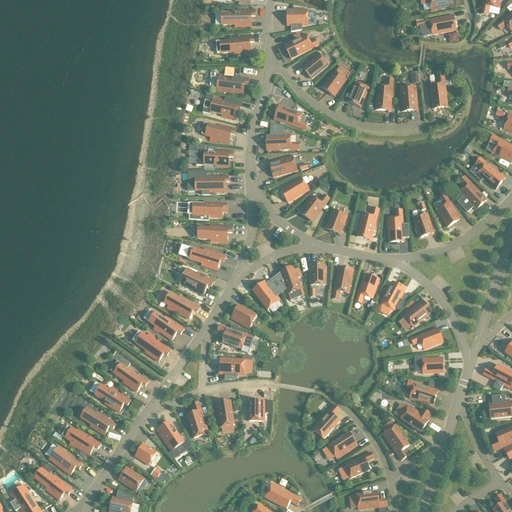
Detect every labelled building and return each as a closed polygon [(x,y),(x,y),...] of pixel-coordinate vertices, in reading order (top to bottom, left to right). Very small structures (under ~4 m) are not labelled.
[(323,3),(315,0),(314,0),(312,5),(321,8),(323,3)] [(431,12),(451,8),(449,0),(420,0),(421,5),(429,3),(431,12)] [(499,0),(483,0),(480,15),(488,16),(490,7),(498,9),(499,0)] [(251,17),(255,17),(255,11),(232,12),(232,14),(221,14),(222,26),(235,26),(235,28),(251,27),(251,17)] [(287,26),(308,26),(307,11),(287,11),(287,26)] [(511,32),(511,13),(496,25),(500,31),(507,26),(511,32)] [(432,36),(456,31),(453,16),(429,20),(432,36)] [(306,35),(301,38),(298,33),(293,36),(295,40),(284,46),(291,60),(318,46),(315,40),(310,43),(306,35)] [(457,34),(449,35),(450,43),(458,42),(457,34)] [(250,43),(254,43),(253,37),(231,39),(231,41),(216,42),(217,54),(221,53),(221,54),(234,53),(234,55),(250,53),(250,43)] [(508,47),(505,42),(498,46),(500,51),(508,47)] [(302,68),(312,80),(324,70),(314,58),(302,68)] [(233,76),(234,67),(225,67),(224,75),(233,76)] [(349,82),(356,73),(351,70),(345,79),(349,82)] [(334,97),(346,81),(334,71),(322,88),(334,97)] [(432,110),(448,108),(444,75),(437,76),(438,85),(429,86),(432,110)] [(248,86),(249,80),(219,76),(217,92),(243,95),(244,85),(248,86)] [(390,112),(393,80),(387,79),(386,87),(377,87),(375,110),(390,112)] [(361,108),(369,89),(354,83),(346,102),(361,108)] [(402,112),(417,111),(415,87),(400,88),(402,112)] [(213,101),(211,107),(204,105),(202,113),(210,115),(211,113),(222,115),(221,117),(233,120),(236,110),(240,111),(241,105),(225,102),(224,104),(213,101)] [(279,106),(274,121),(305,131),(308,124),(299,122),(302,114),(279,106)] [(235,136),(236,130),(220,126),(220,128),(204,124),(201,135),(205,136),(217,139),(216,141),(228,144),(231,135),(235,136)] [(268,134),(284,135),(284,125),(269,124),(268,134)] [(267,151),(299,150),(299,143),(291,144),(290,135),(266,136),(267,151)] [(492,154),(511,163),(511,160),(511,146),(492,137),(489,143),(496,147),(492,154)] [(216,153),(205,152),(205,150),(197,150),(196,166),(204,166),(204,164),(216,165),(215,167),(228,168),(229,158),(233,158),(233,152),(217,151),(216,153)] [(274,178),(297,172),(293,157),(269,163),(274,178)] [(495,191),(505,179),(480,158),(476,163),(482,168),(476,176),(495,191)] [(225,183),(229,183),(229,177),(206,177),(206,179),(195,179),(195,191),(208,191),(208,193),(225,193),(225,183)] [(475,211),(487,200),(464,177),(460,182),(465,188),(459,194),(475,211)] [(288,204),(309,191),(301,178),(280,190),(288,204)] [(312,222),(329,200),(324,196),(319,202),(312,197),(300,213),(312,222)] [(447,228),(460,220),(445,196),(440,199),(444,206),(436,210),(447,228)] [(227,209),(227,203),(204,202),(204,204),(189,204),(189,215),(193,215),(192,220),(209,221),(209,219),(222,219),(222,213),(223,209),(224,209),(227,209)] [(371,241),(379,210),(373,208),(371,216),(362,214),(356,237),(371,241)] [(340,235),(347,216),(333,210),(325,229),(340,235)] [(388,243),(404,242),(402,210),(395,211),(396,219),(387,219),(388,243)] [(419,239),(434,234),(427,214),(412,219),(419,239)] [(232,234),(232,228),(209,226),(209,228),(198,228),(197,240),(210,240),(210,242),(227,243),(228,233),(232,234)] [(224,262),(226,257),(204,250),(204,252),(189,247),(186,258),(190,260),(189,260),(202,264),(201,266),(217,271),(220,261),(224,262)] [(310,286),(325,286),(325,265),(309,265),(310,286)] [(287,295),(302,290),(293,267),(279,273),(287,295)] [(349,294),(353,270),(338,268),(332,299),(339,300),(340,292),(349,294)] [(198,275),(186,269),(180,284),(203,295),(208,286),(211,288),(214,282),(206,279),(208,276),(199,272),(198,275)] [(372,299),(379,280),(365,275),(355,302),(361,304),(364,296),(372,299)] [(265,282),(253,291),(267,310),(280,301),(265,282)] [(392,282),(380,303),(394,311),(405,290),(392,282)] [(197,313),(200,308),(181,297),(180,299),(170,293),(164,304),(168,306),(166,310),(173,314),(174,312),(189,320),(194,311),(197,313)] [(413,328),(432,313),(422,301),(403,316),(413,328)] [(249,330),(256,316),(239,306),(231,319),(249,330)] [(181,335),(184,330),(166,317),(165,319),(155,313),(149,322),(159,330),(158,332),(172,341),(177,333),(181,335)] [(242,350),(243,347),(250,349),(254,337),(227,328),(222,343),(242,350)] [(443,343),(437,329),(410,339),(413,346),(421,343),(424,351),(443,343)] [(167,356),(171,352),(153,339),(154,338),(149,334),(147,337),(139,332),(132,341),(136,343),(135,344),(146,351),(145,353),(158,362),(164,354),(167,356)] [(423,375),(443,374),(442,358),(422,359),(423,375)] [(221,359),(220,375),(225,375),(224,381),(237,380),(238,376),(243,376),(244,374),(245,361),(221,359)] [(145,387),(149,382),(131,369),(129,370),(117,362),(111,371),(114,374),(124,382),(123,383),(136,393),(142,385),(145,387)] [(509,388),(511,383),(511,372),(498,365),(491,379),(509,388)] [(95,395),(95,396),(106,403),(105,404),(119,413),(124,405),(128,407),(131,402),(115,392),(117,389),(110,385),(108,389),(101,385),(95,382),(89,391),(95,395)] [(432,406),(437,391),(409,382),(406,388),(412,390),(410,398),(432,406)] [(264,422),(264,401),(249,401),(249,422),(264,422)] [(491,419),(511,417),(511,401),(490,404),(491,419)] [(219,428),(234,426),(230,402),(215,404),(219,428)] [(194,439),(208,434),(199,403),(192,405),(195,413),(186,416),(194,439)] [(333,416),(338,410),(334,406),(312,429),(323,440),(340,422),(333,416)] [(401,419),(421,433),(429,420),(427,419),(430,415),(423,410),(420,414),(409,407),(401,419)] [(113,430),(116,424),(97,412),(96,414),(87,408),(80,418),(91,425),(90,427),(104,436),(110,427),(113,430)] [(179,436),(169,422),(157,431),(171,452),(188,441),(184,432),(179,436)] [(98,450),(101,445),(82,433),(81,434),(68,426),(62,436),(65,438),(65,439),(76,446),(75,447),(89,456),(94,448),(98,450)] [(401,451),(409,446),(395,426),(383,435),(401,461),(406,458),(401,451)] [(494,452),(511,444),(511,427),(496,434),(499,443),(492,446),(494,452)] [(337,459),(357,446),(349,433),(328,446),(337,459)] [(148,466),(157,453),(144,444),(135,457),(148,466)] [(59,447),(58,448),(50,459),(49,460),(70,476),(76,468),(79,470),(83,465),(59,447)] [(368,462),(375,459),(372,452),(345,465),(351,479),(370,470),(365,460),(367,459),(368,462)] [(144,479),(135,474),(138,470),(133,466),(130,470),(127,468),(118,481),(136,492),(144,479)] [(68,495),(72,491),(55,477),(53,478),(42,469),(34,478),(38,480),(37,481),(47,489),(46,490),(59,501),(65,493),(68,495)] [(161,473),(155,469),(151,476),(156,479),(161,473)] [(299,507),(302,501),(272,485),(265,498),(286,510),(291,500),(294,501),(292,503),(299,507)] [(13,498),(15,501),(10,503),(16,511),(20,509),(21,511),(41,511),(26,489),(13,498)] [(381,503),(378,503),(377,492),(357,495),(359,511),(378,508),(384,507),(387,507),(386,500),(380,501),(381,503)] [(511,511),(511,510),(501,495),(495,499),(500,505),(493,510),(493,511),(511,511)] [(130,511),(133,502),(113,497),(109,511),(130,511)]
